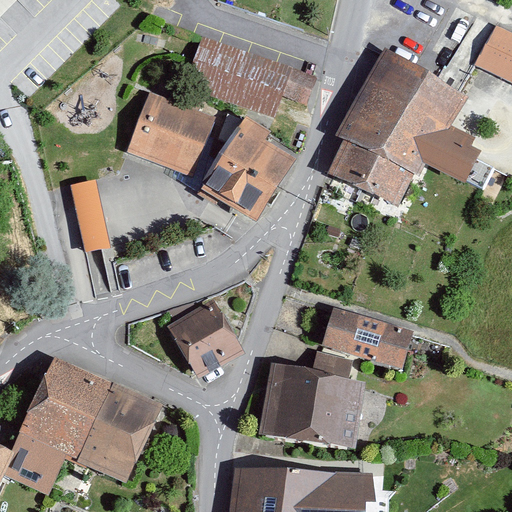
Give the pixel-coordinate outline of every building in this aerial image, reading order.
[(511,40),(497,32),(476,71),(511,89),(511,40)] [(317,80),(203,38),(195,58),(184,86),(274,121),(282,98),(307,107),(317,80)] [(468,108),(384,54),(334,144),(343,149),(326,182),(397,216),(413,185),(418,187),(424,176),(464,194),(480,162),(471,157),(475,149),(452,135),(468,108)] [(168,100),(149,92),(127,153),(145,160),(193,179),(217,119),(205,114),(209,104),(172,90),(168,100)] [(248,116),(202,186),(221,199),(255,221),(296,160),(268,142),(274,133),(248,116)] [(96,180),(69,185),(86,252),(111,248),(96,180)] [(414,339),(333,315),(320,357),(402,381),(414,339)] [(218,317),(172,342),(201,395),(247,370),(218,317)] [(162,405),(55,357),(12,451),(1,475),(48,496),(64,459),(86,469),(87,467),(127,484),(162,405)] [(352,367),(317,358),(312,378),(347,387),(352,367)] [(347,387),(272,373),(259,442),(352,459),(365,391),(347,387)] [(12,451),(0,445),(0,478),(1,475),(12,451)] [(391,511),(393,487),(245,479),(242,511),(391,511)]
